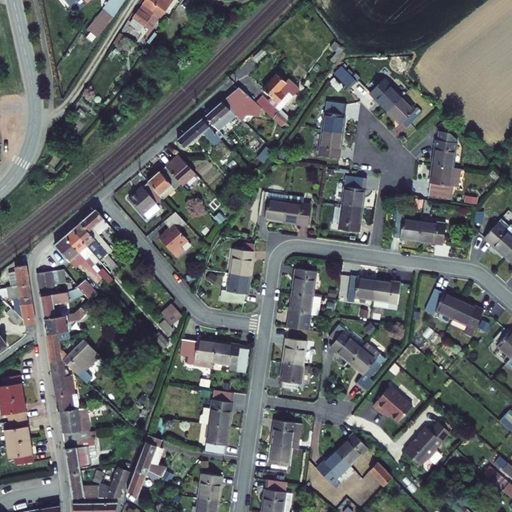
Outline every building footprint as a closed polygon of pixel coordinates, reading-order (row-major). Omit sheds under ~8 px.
[(95,0),(59,0),(74,17),(95,0)] [(108,0),(88,31),(100,38),(124,0),(108,0)] [(155,0),(144,0),(140,6),(157,18),(168,4),(171,0),(156,0),(155,0)] [(136,12),(130,20),(141,28),(147,20),(136,12)] [(340,47),(332,38),(327,43),(335,52),(340,47)] [(342,65),(334,73),(356,97),(365,90),(342,65)] [(258,91),(274,105),(280,98),(273,92),(280,84),(271,75),(266,82),(264,82),(258,89),(258,91)] [(368,93),(386,112),(402,96),(384,78),(368,93)] [(255,118),(260,113),(248,102),(235,90),(218,105),(233,120),(245,110),(255,118)] [(415,110),(402,96),(386,112),(399,126),(401,123),(405,127),(417,116),(413,112),(415,110)] [(218,105),(202,119),(211,128),(222,118),(235,131),(240,127),(233,120),(218,105)] [(321,134),(341,137),(343,119),(344,112),(342,111),(327,110),(324,109),(323,116),(321,134)] [(445,125),(455,115),(449,110),(439,119),(445,125)] [(278,127),(283,121),(273,113),(269,119),(278,127)] [(198,122),(175,143),(182,150),(198,136),(211,150),(218,144),(209,134),(198,122)] [(209,134),(218,144),(222,141),(213,131),(209,134)] [(341,137),(321,134),(317,161),(338,163),(341,137)] [(435,170),(457,172),(460,148),(438,146),(435,170)] [(178,157),(165,169),(180,186),(182,187),(195,175),(178,157)] [(175,190),(180,186),(165,169),(147,185),(159,197),(171,187),(175,190)] [(457,172),(435,170),(432,202),(453,205),(455,190),(463,191),(465,173),(457,172)] [(345,176),(345,185),(366,185),(366,177),(345,176)] [(159,197),(147,185),(141,190),(140,189),(126,202),(144,222),(155,212),(151,207),(154,205),(154,203),(160,198),(159,197)] [(342,193),(340,210),(362,213),(364,195),(361,195),(362,188),(345,186),(344,193),(342,193)] [(262,192),(258,216),(265,217),(265,219),(283,221),(287,195),(262,192)] [(283,221),(308,225),(310,205),(303,204),(304,198),(287,195),(283,221)] [(81,222),(116,261),(120,257),(100,234),(111,225),(96,209),(81,222)] [(358,239),(362,213),(340,210),(337,237),(358,239)] [(165,235),(158,241),(176,260),(184,252),(180,248),(187,242),(177,232),(185,225),(174,214),(163,224),(170,232),(170,235),(165,235)] [(397,243),(415,246),(418,226),(400,223),(400,217),(393,216),(390,240),(397,241),(397,243)] [(511,250),(511,232),(499,221),(482,240),(504,259),(511,250)] [(125,271),(116,261),(81,222),(74,229),(97,254),(102,260),(106,256),(122,274),(125,271)] [(443,229),(418,226),(415,246),(440,250),(443,229)] [(88,261),(97,254),(74,229),(66,236),(88,261)] [(91,264),(88,261),(66,236),(57,244),(71,260),(76,256),(87,268),(91,264)] [(232,251),(228,275),(249,278),(252,254),(232,251)] [(21,286),(31,285),(28,266),(18,268),(19,275),(21,286)] [(298,268),(294,293),(315,296),(318,271),(298,268)] [(39,273),(43,292),(56,290),(53,271),(39,273)] [(357,295),(374,297),(377,276),(354,274),(350,299),(356,299),(357,295)] [(11,282),(14,300),(22,293),(24,305),(34,303),(31,285),(21,286),(19,275),(11,282)] [(247,297),(249,278),(228,275),(226,293),(222,293),(220,303),(243,306),(244,303),(245,297),(247,297)] [(402,279),(377,276),(374,297),(399,300),(402,279)] [(432,306),(455,315),(462,297),(440,287),(432,306)] [(14,301),(2,289),(0,291),(0,292),(3,295),(11,303),(14,301)] [(55,300),(68,298),(68,295),(69,295),(68,291),(43,295),(47,318),(58,316),(55,300)] [(312,314),(315,296),(294,293),(291,311),(289,328),(309,331),(312,314)] [(77,304),(81,308),(92,298),(88,294),(77,304)] [(11,303),(3,295),(0,297),(0,303),(22,324),(26,319),(26,318),(17,309),(11,303)] [(485,306),(462,297),(455,315),(477,325),(485,306)] [(166,317),(177,307),(172,300),(161,311),(166,317)] [(14,301),(11,303),(17,309),(20,307),(14,301)] [(24,305),(26,318),(26,319),(27,324),(35,323),(37,323),(34,303),(24,305)] [(183,313),(177,307),(166,317),(172,323),(183,313)] [(58,316),(47,318),(52,347),(64,345),(61,332),(71,330),(69,320),(79,319),(85,313),(81,308),(74,313),(71,314),(58,316)] [(169,331),(174,326),(172,323),(166,317),(160,321),(169,331)] [(481,321),(479,330),(486,332),(488,323),(481,321)] [(498,342),(511,354),(511,327),(511,328),(508,324),(496,337),(500,340),(498,342)] [(349,365),(362,349),(341,333),(342,331),(336,326),(327,338),(333,343),(328,349),(349,365)] [(0,330),(0,349),(10,343),(0,330)] [(78,330),(65,345),(72,344),(82,334),(78,330)] [(66,358),(74,366),(94,346),(86,338),(66,358)] [(285,362),(305,366),(309,342),(288,339),(285,362)] [(365,392),(373,381),(370,378),(385,358),(366,343),(362,349),(349,365),(362,375),(355,384),(365,392)] [(213,366),(216,346),(197,344),(196,346),(191,345),(188,368),(212,371),(213,366)] [(55,360),(66,358),(64,345),(52,347),(55,360)] [(94,346),(74,366),(81,373),(102,353),(100,351),(94,346)] [(216,346),(213,366),(225,368),(224,373),(238,375),(247,376),(251,351),(242,350),(216,346)] [(66,358),(55,360),(63,410),(77,407),(74,392),(79,391),(77,378),(72,379),(71,372),(68,373),(66,358)] [(305,366),(285,362),(282,381),(285,382),(284,388),(300,390),(301,385),(302,385),(305,366)] [(11,414),(14,429),(9,430),(13,457),(18,457),(20,465),(38,462),(24,375),(6,377),(7,386),(2,386),(7,415),(11,414)] [(386,408),(398,418),(412,402),(389,383),(372,403),(383,412),(386,408)] [(209,430),(231,433),(234,409),(236,397),(214,394),(212,411),(205,410),(203,429),(209,430)] [(81,430),(84,430),(82,417),(89,416),(88,410),(94,409),(93,405),(77,407),(63,410),(67,432),(81,430)] [(511,411),(510,410),(499,421),(511,431),(511,411)] [(439,447),(437,445),(451,430),(439,419),(431,429),(427,425),(406,450),(422,463),(428,457),(429,458),(439,447)] [(294,448),(301,449),(304,425),(277,421),(273,445),(294,448)] [(67,432),(68,440),(82,438),(81,430),(67,432)] [(82,438),(68,440),(69,447),(86,444),(84,430),(81,430),(82,438)] [(205,457),(227,461),(231,433),(209,430),(205,457)] [(369,449),(355,434),(337,451),(352,466),(369,449)] [(159,446),(145,442),(133,474),(143,478),(145,473),(158,480),(162,471),(149,464),(153,453),(156,454),(159,446)] [(73,471),(85,469),(82,452),(90,451),(89,447),(88,447),(87,444),(86,444),(69,447),(73,471)] [(294,448),(273,445),(270,464),(273,464),(272,470),(288,472),(289,466),(291,467),(294,448)] [(352,466),(337,451),(322,465),(324,467),(320,471),(331,482),(335,478),(337,480),(352,466)] [(511,465),(501,456),(495,462),(511,476),(511,465)] [(393,475),(379,460),(371,470),(385,484),(393,475)] [(483,473),(489,478),(495,471),(490,466),(483,473)] [(121,467),(112,490),(99,490),(100,497),(122,496),(132,470),(121,467)] [(85,469),(73,471),(77,496),(88,496),(88,498),(100,497),(99,490),(88,491),(85,469)] [(96,470),(93,482),(101,484),(103,472),(96,470)] [(489,478),(511,498),(511,485),(495,471),(489,478)] [(170,482),(173,475),(165,472),(163,479),(170,482)] [(145,473),(143,478),(155,485),(158,480),(145,473)] [(125,494),(134,501),(143,478),(133,474),(125,494)] [(199,503),(221,506),(224,481),(202,478),(199,503)] [(287,483),(267,480),(262,511),(292,511),(295,494),(286,492),(287,483)] [(479,500),(469,491),(465,496),(475,504),(479,500)] [(220,511),(221,506),(199,503),(197,511),(220,511)]
